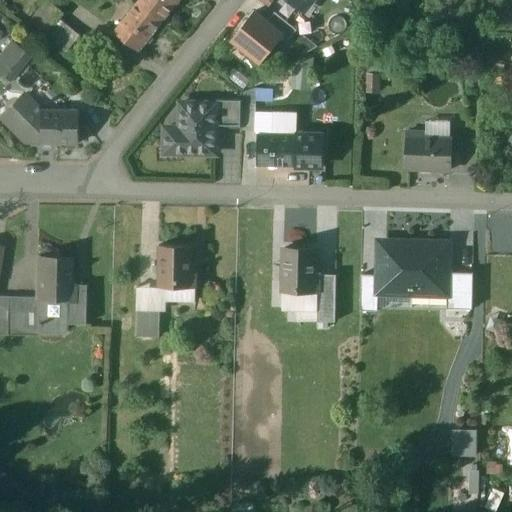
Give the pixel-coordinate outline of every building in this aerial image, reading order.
[(139,0),(137,2),(161,22),(178,0),(139,0)] [(289,0),(303,10),(310,0),(289,0)] [(137,2),(113,33),(137,52),(161,22),(137,2)] [(253,12),(230,41),(259,64),(282,35),(253,12)] [(285,36),(293,29),(275,12),(268,19),(285,36)] [(78,37),(57,20),(45,36),(65,53),(78,37)] [(10,43),(0,55),(0,74),(9,82),(29,57),(10,43)] [(33,105),(23,96),(0,118),(26,143),(78,144),(78,111),(38,111),(37,110),(38,108),(34,104),(33,105)] [(241,100),(215,99),(214,104),(216,104),(215,128),(241,128),(241,105),(241,100)] [(214,104),(179,104),(179,129),(164,129),(164,147),(179,148),(179,153),(215,154),(215,128),(216,104),(214,104)] [(255,106),(241,105),(241,128),(241,132),(254,132),(255,106)] [(424,134),(407,133),(407,170),(419,170),(419,171),(429,171),(429,170),(448,171),(449,139),(424,139),(424,134)] [(257,136),(256,167),(321,168),(322,137),(257,136)] [(412,243),(377,242),(377,278),(376,291),(411,291),(412,243)] [(449,244),(412,243),(411,291),(449,292),(449,274),(449,244)] [(192,248),(159,247),(158,288),(194,289),(195,271),(191,271),(192,248)] [(314,252),(283,251),(282,291),(317,292),(317,276),(314,276),(314,252)] [(69,259),(37,259),(36,298),(36,300),(37,300),(67,300),(68,300),(68,286),(69,259)] [(471,275),(449,274),(449,292),(448,309),(471,310),(471,275)] [(335,277),(317,276),(317,292),(316,323),(334,323),(335,277)] [(376,291),(377,278),(361,278),(360,311),(376,311),(376,291)] [(86,286),(68,286),(68,300),(67,300),(66,325),(85,326),(86,286)] [(36,298),(7,298),(6,336),(36,337),(37,300),(36,300),(36,298)] [(159,311),(136,310),(135,336),(158,337),(159,311)] [(292,320),(268,320),(268,336),(292,336),(292,320)] [(450,455),(474,456),(475,428),(450,428),(450,455)] [(478,502),(479,471),(453,470),(452,501),(478,502)]
